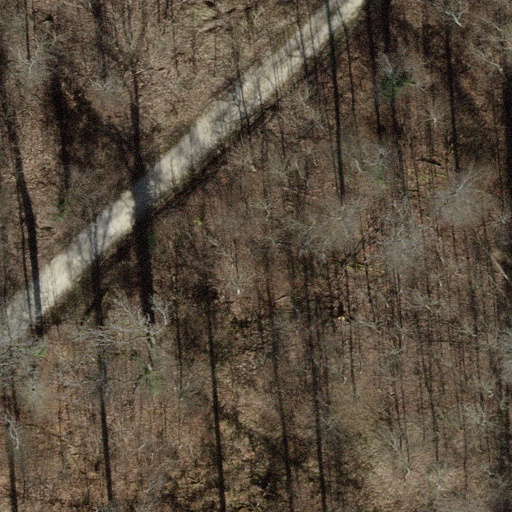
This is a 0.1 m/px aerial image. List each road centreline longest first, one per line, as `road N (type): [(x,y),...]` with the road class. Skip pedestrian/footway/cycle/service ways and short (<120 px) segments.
road 1 (track): [(0,341),(330,0)]
road 2 (track): [(390,511),(65,278)]
